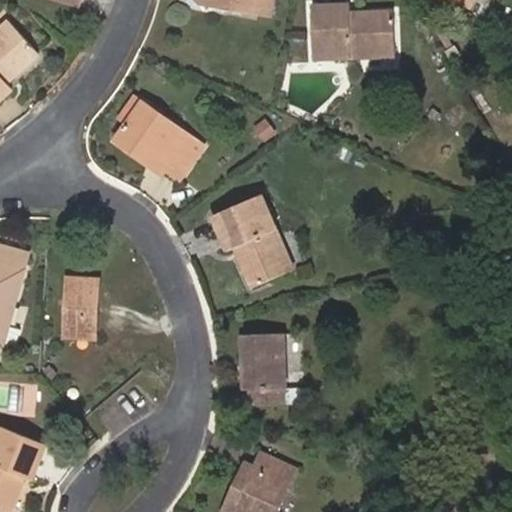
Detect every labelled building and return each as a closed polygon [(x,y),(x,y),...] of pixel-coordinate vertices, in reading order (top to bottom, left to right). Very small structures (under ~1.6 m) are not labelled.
[(257,0),(200,0),(202,2),(256,11),(257,0)] [(273,0),(257,0),(256,11),(271,13),(273,0)] [(454,0),(472,8),(476,0),(454,0)] [(352,6),(315,7),(317,58),(396,55),(395,13),(352,14),(352,6)] [(10,83),(42,55),(11,21),(0,31),(0,102),(15,89),(10,83)] [(156,159),(169,168),(182,177),(204,147),(145,105),(119,141),(152,164),(156,159)] [(279,129),(270,117),(258,127),(267,138),(279,129)] [(165,174),(169,168),(156,159),(152,164),(165,174)] [(295,268),(264,197),(216,217),(230,251),(238,247),(255,287),(295,268)] [(0,344),(4,346),(31,254),(0,245),(0,344)] [(98,337),(101,282),(70,280),(67,335),(98,337)] [(287,389),(285,335),(242,337),(245,390),(252,390),(253,405),(307,404),(306,388),(287,389)] [(35,480),(48,446),(0,426),(0,511),(11,511),(26,477),(35,480)] [(241,501),(232,496),(224,511),(279,511),(298,469),(264,453),(258,467),(241,501)] [(247,462),(232,496),(241,501),(258,467),(247,462)]
